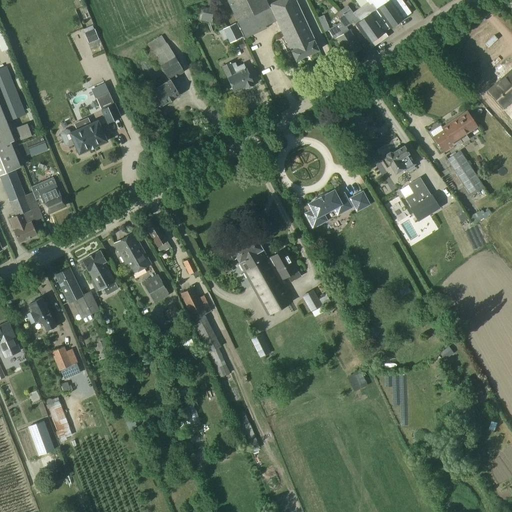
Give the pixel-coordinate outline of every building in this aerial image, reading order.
[(226,0),(238,23),(245,39),(267,28),(266,26),(276,21),(275,20),(277,19),(296,61),(318,50),(295,0),(281,7),(278,1),(270,5),(271,7),(270,7),(266,0),(226,0)] [(347,5),(340,10),(351,24),(354,22),(356,25),(372,47),(387,36),(384,32),(403,19),(403,18),(411,13),(401,0),(366,0),(370,5),(366,7),(367,8),(356,16),(347,5)] [(201,15),(212,17),(213,8),(203,6),(201,15)] [(351,24),(340,10),(337,13),(336,14),(341,22),(329,29),(324,15),(318,17),(324,32),(328,30),(334,39),(337,38),(348,56),(361,48),(350,30),(349,31),(346,27),(351,24)] [(242,37),(236,23),(219,31),(224,40),(228,38),(230,43),(242,37)] [(89,43),(98,40),(93,26),(83,29),(89,43)] [(1,35),(0,35),(0,48),(3,55),(8,53),(1,35)] [(157,96),(153,99),(157,107),(162,104),(163,105),(179,95),(170,80),(184,72),(176,58),(161,67),(169,81),(154,90),(157,96)] [(232,64),(231,62),(223,65),(224,66),(222,67),(234,92),(245,87),(245,88),(254,85),(244,63),(237,66),(235,62),(232,64)] [(6,65),(0,68),(0,178),(9,201),(16,215),(8,219),(13,230),(14,230),(20,242),(37,235),(31,222),(43,217),(32,192),(24,195),(14,169),(18,168),(21,167),(11,142),(14,140),(7,122),(26,114),(6,65)] [(511,71),(489,91),(503,107),(511,99),(511,71)] [(105,82),(92,88),(96,96),(108,91),(105,82)] [(107,121),(108,123),(120,117),(113,102),(101,108),(107,121)] [(444,130),(434,137),(444,152),(454,145),(456,143),(458,146),(469,138),(466,134),(477,127),(467,111),(442,128),(444,130)] [(79,153),(107,141),(98,120),(70,133),(69,130),(67,130),(62,132),(61,134),(65,144),(68,145),(74,142),(79,153)] [(27,123),(16,128),(21,140),(32,136),(27,123)] [(42,136),(17,146),(21,156),(30,153),(30,152),(31,155),(47,149),(42,136)] [(415,164),(404,146),(393,152),(390,152),(386,154),(386,157),(382,160),(387,168),(390,165),(395,174),(403,169),(404,171),(415,164)] [(485,187),(460,150),(446,159),(471,196),(485,187)] [(413,194),(405,199),(410,206),(409,207),(418,221),(440,208),(432,194),(430,195),(420,178),(408,185),(413,194)] [(53,179),(31,189),(37,201),(42,199),(49,214),(65,207),(53,179)] [(328,194),(328,193),(327,193),(325,193),(322,194),(320,195),(319,196),(318,197),(316,198),(314,200),(315,201),(309,204),(312,210),(306,214),(313,227),(322,222),(323,221),(324,217),(324,216),(323,213),(334,207),(335,210),(336,209),(336,211),(340,212),(342,211),(342,212),(351,207),(344,194),(337,197),(334,191),(328,194)] [(357,210),(368,204),(362,192),(351,198),(357,210)] [(463,212),(457,216),(461,222),(466,218),(463,212)] [(166,238),(154,218),(144,223),(158,247),(161,253),(171,247),(166,238)] [(150,265),(133,233),(115,243),(133,274),(150,265)] [(292,302),(255,236),(232,249),(233,252),(230,254),(233,259),(236,257),(239,262),(269,315),(292,302)] [(292,265),(284,249),(270,257),(282,279),(288,276),(291,281),(301,276),(298,271),(294,263),(292,265)] [(100,250),(83,260),(84,263),(81,264),(84,270),(87,268),(99,290),(115,282),(105,262),(106,261),(100,250)] [(200,274),(191,257),(182,262),(189,274),(193,272),(195,277),(200,274)] [(91,314),(69,268),(56,275),(69,302),(73,300),(82,319),(91,314)] [(170,294),(158,273),(143,282),(155,303),(170,294)] [(341,285),(339,289),(343,291),(345,294),(348,296),(349,300),(353,299),(352,295),(354,291),(352,288),(349,286),(345,287),(341,285)] [(199,297),(193,286),(180,293),(191,315),(189,315),(220,377),(230,373),(218,348),(221,347),(205,314),(212,311),(204,295),(199,297)] [(318,298),(313,289),(302,296),(311,312),(311,311),(315,317),(325,311),(322,306),(330,301),(326,294),(318,298)] [(85,301),(91,314),(99,310),(92,297),(85,301)] [(31,303),(30,304),(33,312),(31,313),(35,321),(39,319),(40,320),(42,319),(47,330),(55,326),(42,298),(36,300),(35,300),(31,301),(31,303)] [(170,322),(181,316),(175,306),(164,312),(170,322)] [(166,340),(156,321),(148,325),(149,328),(150,328),(157,344),(166,340)] [(16,337),(9,323),(0,327),(0,346),(5,357),(20,350),(15,338),(16,337)] [(378,336),(373,327),(366,330),(370,340),(378,336)] [(261,333),(252,337),(262,356),(270,352),(261,333)] [(105,344),(103,340),(97,343),(98,347),(103,358),(109,355),(105,344)] [(65,346),(52,351),(59,370),(60,370),(77,363),(78,362),(72,348),(66,350),(65,346)] [(453,353),(448,346),(439,353),(444,360),(453,353)] [(134,368),(129,357),(119,361),(123,372),(134,368)] [(65,368),(62,369),(65,377),(81,372),(78,363),(74,365),(75,368),(67,372),(65,368)] [(359,370),(353,373),(360,388),(367,385),(359,370)] [(61,400),(48,404),(60,438),(74,433),(61,400)] [(195,404),(183,408),(190,426),(201,422),(195,404)] [(242,425),(249,424),(246,412),(240,413),(242,425)] [(132,419),(126,421),(136,443),(142,441),(132,419)] [(43,421),(27,426),(37,452),(52,447),(43,421)] [(492,421),(489,429),(494,431),(497,423),(492,421)] [(198,435),(191,438),(193,444),(201,441),(198,435)]
